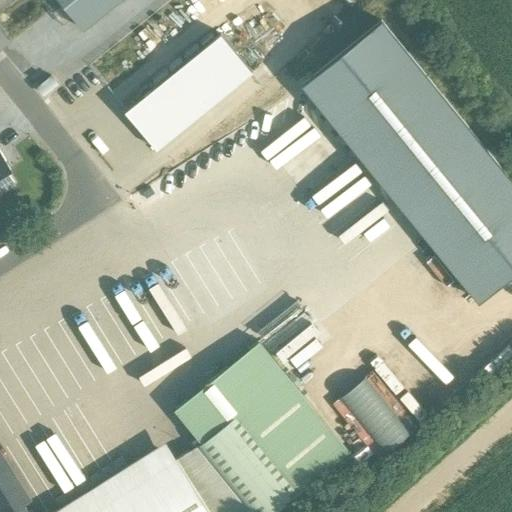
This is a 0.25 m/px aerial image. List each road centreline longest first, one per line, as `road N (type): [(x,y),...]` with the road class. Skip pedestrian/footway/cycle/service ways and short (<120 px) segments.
road 1 (residential): [(0,68),(83,178),(80,209),(0,263)]
road 2 (track): [(511,413),(394,511)]
